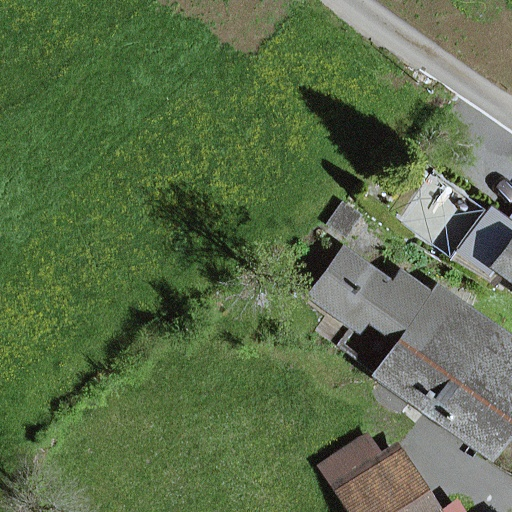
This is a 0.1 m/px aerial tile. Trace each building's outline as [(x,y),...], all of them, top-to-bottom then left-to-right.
[(511,283),(511,225),(448,187),(413,243),(487,288),(497,272),(511,283)] [(405,341),(377,378),(413,405),(475,322),(442,297),(437,305),(400,278),(394,286),(347,250),(315,293),(357,325),(367,312),(386,327),(398,311),(417,325),(405,341)] [(386,327),(405,341),(417,325),(398,311),(386,327)] [(477,454),(511,408),(511,349),(475,322),(413,405),(477,454)] [(317,468),(344,511),(429,511),(391,450),(376,460),(363,439),(317,468)]
